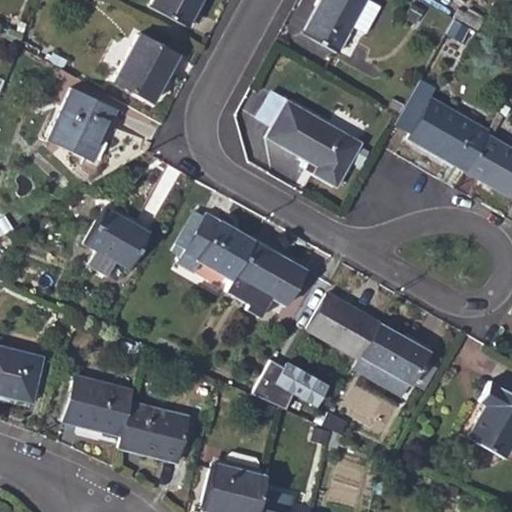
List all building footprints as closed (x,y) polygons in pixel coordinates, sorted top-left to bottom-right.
[(150,0),(147,6),(184,26),(197,0),(150,0)] [(321,0),(303,34),(336,52),(351,28),(364,35),(380,8),(368,0),(321,0)] [(112,82),(149,103),(175,55),(137,33),(112,82)] [(407,131),(429,95),(416,87),(394,123),(407,131)] [(45,139),(90,161),(114,109),(69,88),(45,139)] [(310,173),(334,186),(359,142),(269,91),(254,117),(269,125),(264,137),(314,165),(310,173)] [(406,138),(464,171),(484,134),(487,131),(430,98),(406,138)] [(511,192),(511,149),(484,134),(464,171),(510,197),(511,192)] [(82,244),(126,269),(146,233),(102,208),(82,244)] [(193,213),(171,252),(179,257),(181,253),(198,263),(229,280),(231,277),(251,241),(204,214),(201,219),(193,213)] [(305,270),(251,241),(231,277),(262,294),(284,307),(305,270)] [(166,260),(191,274),(198,263),(181,253),(179,257),(171,252),(166,260)] [(262,294),(231,277),(229,280),(223,292),(254,309),(262,294)] [(356,359),(358,355),(377,322),(325,293),(305,329),(356,359)] [(428,351),(377,322),(358,355),(409,384),(428,351)] [(0,394),(2,395),(3,390),(31,398),(42,357),(0,345),(0,394)] [(409,384),(358,355),(356,359),(351,367),(402,396),(409,384)] [(287,406),(292,393),(317,404),(328,378),(273,356),(258,394),(287,406)] [(62,422),(120,436),(128,402),(131,392),(73,377),(62,422)] [(465,437),(502,459),(511,440),(511,395),(488,381),(477,401),(483,404),(465,437)] [(2,395),(30,402),(31,398),(3,390),(2,395)] [(186,417),(128,402),(120,436),(117,447),(175,462),(186,417)] [(345,423),(325,412),(318,425),(339,435),(345,423)] [(222,466),(255,474),(256,468),(253,460),(231,454),(224,457),(222,466)] [(199,509),(209,511),(255,511),(256,509),(264,476),(255,474),(222,466),(210,462),(199,509)]
